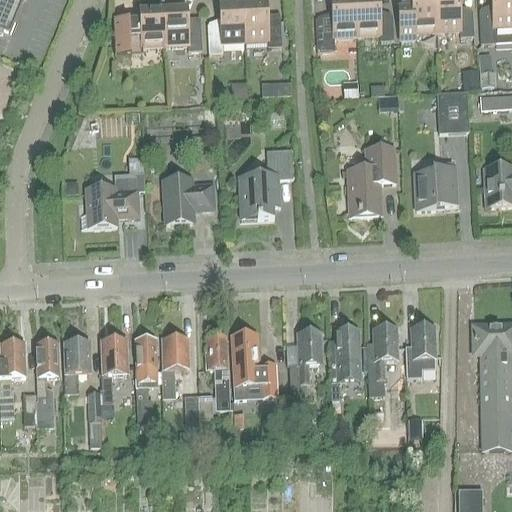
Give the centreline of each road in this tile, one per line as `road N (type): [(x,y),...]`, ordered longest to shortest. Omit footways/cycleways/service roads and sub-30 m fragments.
road 1 (unclassified): [(17,289),(511,264)]
road 2 (residential): [(84,0),(20,159),(17,289)]
